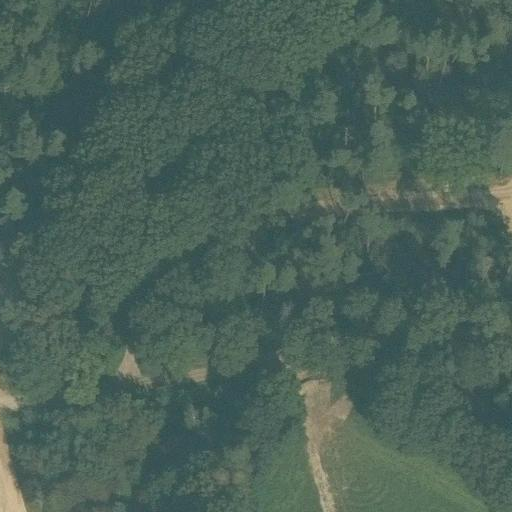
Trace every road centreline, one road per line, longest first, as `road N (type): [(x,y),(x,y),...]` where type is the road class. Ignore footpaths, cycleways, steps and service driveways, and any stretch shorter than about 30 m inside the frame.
road 1 (track): [(0,311),(68,266),(157,228),(271,208),(511,200)]
road 2 (track): [(0,406),(511,321)]
road 3 (track): [(122,386),(143,258),(157,228)]
